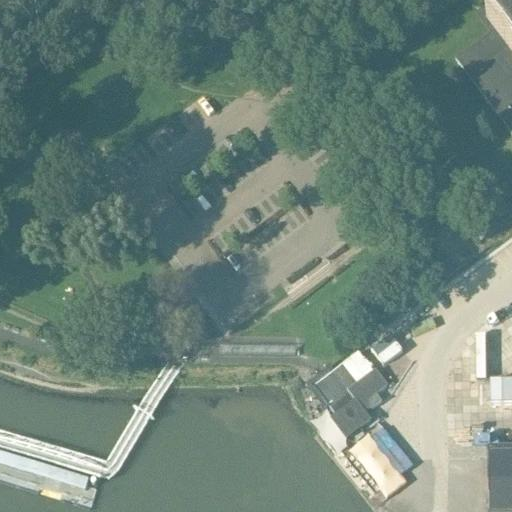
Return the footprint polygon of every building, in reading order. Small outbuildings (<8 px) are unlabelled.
[(511,137),(511,0),(492,15),(491,24),(497,32),(456,62),(511,137)] [(479,245),(511,219),(511,204),(500,189),(460,220),(467,229),(469,231),(479,245)] [(430,252),(410,267),(425,285),(445,269),(430,252)] [(358,387),(367,380),(352,361),(320,385),(314,390),(321,401),(334,418),(329,421),(345,443),(370,424),(355,404),(348,395),(358,387)] [(511,511),(511,452),(488,454),(489,511),(511,511)]
